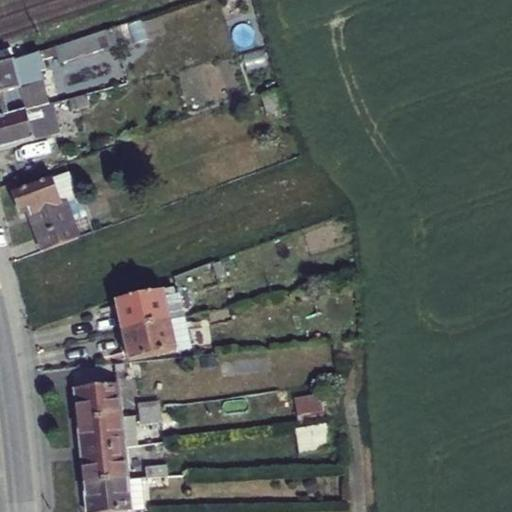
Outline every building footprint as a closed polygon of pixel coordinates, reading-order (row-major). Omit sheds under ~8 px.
[(127,43),(120,26),(55,47),(60,59),(127,43)] [(0,63),(0,120),(57,106),(38,52),(0,63)] [(64,118),(61,105),(57,106),(0,120),(0,147),(63,132),(60,119),(64,118)] [(10,155),(0,157),(0,178),(15,173),(10,155)] [(35,207),(38,217),(65,207),(91,198),(81,168),(14,191),(21,212),(35,207)] [(77,242),(65,207),(38,217),(51,252),(77,242)] [(118,302),(125,333),(186,319),(180,294),(177,295),(176,289),(118,302)] [(125,333),(118,302),(113,303),(120,334),(125,333)] [(191,342),(186,319),(125,333),(131,361),(187,350),(186,343),(191,342)] [(125,333),(120,334),(126,362),(131,361),(125,333)] [(142,366),(111,369),(113,382),(143,380),(142,366)] [(329,402),(327,386),(300,390),(303,406),(329,402)] [(82,391),(86,425),(123,421),(120,387),(82,391)] [(143,409),(144,419),(165,416),(165,413),(164,407),(143,409)] [(166,426),(165,416),(144,419),(145,428),(166,426)] [(89,456),(127,451),(123,421),(86,425),(89,456)] [(327,425),(296,428),(298,454),(329,451),(327,425)] [(89,456),(92,487),(130,484),(127,451),(89,456)] [(170,472),(150,473),(151,482),(171,479),(170,472)] [(172,489),(171,479),(151,482),(152,491),(172,489)] [(132,511),(130,484),(92,487),(94,511),(132,511)]
